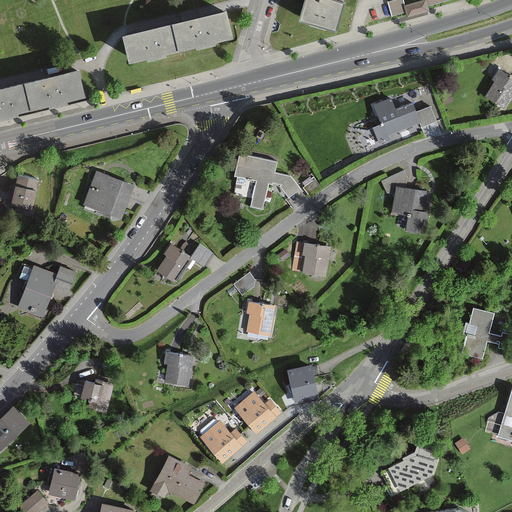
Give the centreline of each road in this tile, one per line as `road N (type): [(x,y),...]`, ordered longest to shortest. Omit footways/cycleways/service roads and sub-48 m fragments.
road 1 (residential): [(83,311),(115,333),(147,328),(373,166),(413,148),(511,127)]
road 2 (residential): [(511,147),(362,382)]
road 3 (residential): [(83,311),(207,139),(209,93)]
road 4 (primary): [(209,93),(0,144)]
road 5 (residential): [(202,511),(340,392),(362,382)]
road 6 (primary): [(511,1),(354,57)]
road 7 (primary): [(354,57),(511,24)]
road 8 (residential): [(362,382),(413,397),(511,363)]
road 9 (residential): [(362,382),(284,511)]
road 10 (residential): [(0,400),(83,311)]
